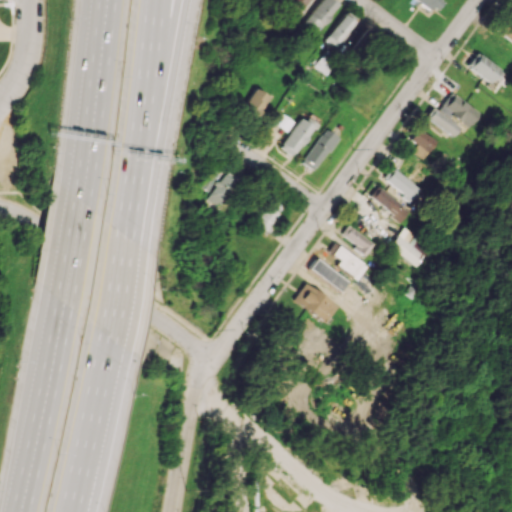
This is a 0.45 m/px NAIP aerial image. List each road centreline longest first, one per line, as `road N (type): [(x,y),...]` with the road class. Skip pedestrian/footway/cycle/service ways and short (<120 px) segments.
road 1 (residential): [(477,0),(213,359)]
road 2 (residential): [(213,359),(37,220),(0,206)]
road 3 (motorway): [(57,300),(14,511)]
road 4 (motorway): [(101,0),(75,194)]
road 5 (motorway): [(72,511),(108,337)]
road 6 (residential): [(213,359),(200,375),(173,511)]
road 7 (motorway): [(144,132),(176,0)]
road 8 (residential): [(325,209),(237,146),(215,158)]
road 9 (motorway): [(144,132),(149,0)]
